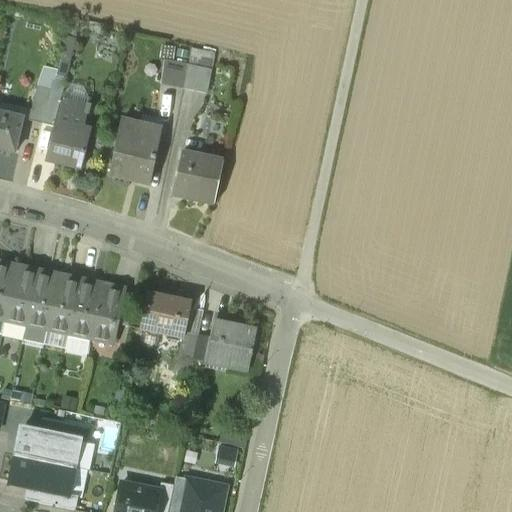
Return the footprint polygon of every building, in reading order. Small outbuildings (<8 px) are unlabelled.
[(65,35),(60,57),(70,59),(75,38),(65,35)] [(60,57),(55,75),(65,77),(70,59),(60,57)] [(187,64),(164,59),(161,83),(182,88),(187,64)] [(211,69),(187,64),(182,88),(206,93),(211,69)] [(50,89),(42,124),(53,126),(59,99),(61,100),(62,92),(62,91),(64,84),(52,81),(49,89),(50,89)] [(36,86),(28,121),(42,124),(50,89),(49,89),(36,86)] [(92,98),(62,91),(62,92),(61,100),(86,106),(86,104),(90,104),(92,98)] [(61,100),(59,99),(53,126),(45,160),(81,168),(89,135),(82,133),(86,114),(88,114),(90,104),(86,104),(86,106),(61,100)] [(21,118),(0,112),(0,149),(13,153),(21,118)] [(140,125),(121,120),(109,175),(130,179),(131,174),(151,178),(161,135),(139,131),(140,125)] [(223,161),(181,152),(172,196),(214,205),(223,161)] [(0,319),(4,320),(16,265),(0,261),(0,319)] [(37,269),(16,265),(4,320),(25,325),(37,269)] [(58,274),(37,269),(25,325),(47,329),(58,274)] [(80,279),(58,274),(47,329),(68,334),(80,279)] [(101,283),(80,279),(68,334),(89,339),(101,283)] [(123,288),(101,283),(89,339),(112,343),(116,324),(123,288)] [(136,290),(123,288),(116,324),(128,327),(136,290)] [(190,302),(147,293),(139,328),(183,337),(184,331),(188,310),(190,302)] [(202,314),(188,310),(184,331),(197,334),(199,325),(202,314)] [(215,310),(212,328),(204,365),(247,374),(257,329),(233,324),(235,314),(215,310)] [(212,328),(199,325),(197,334),(192,359),(191,363),(204,365),(212,328)] [(197,334),(184,331),(183,337),(179,355),(192,359),(197,334)] [(89,428),(54,421),(51,434),(79,440),(79,441),(86,442),(89,428)] [(51,434),(21,428),(15,455),(16,455),(73,467),(74,467),(79,441),(79,440),(51,434)] [(237,443),(218,442),(217,462),(236,463),(237,443)] [(73,467),(16,455),(10,484),(40,490),(67,496),(73,467)] [(186,480),(175,478),(173,486),(171,493),(183,496),(186,480)] [(219,511),(224,488),(186,480),(183,496),(179,511),(219,511)] [(173,486),(160,483),(159,491),(159,492),(155,511),(167,511),(168,510),(171,493),(173,486)] [(159,491),(120,484),(114,511),(155,511),(159,492),(159,491)] [(67,496),(40,490),(38,503),(73,510),(75,498),(67,496)] [(179,511),(183,496),(171,493),(168,510),(178,511),(179,511)]
